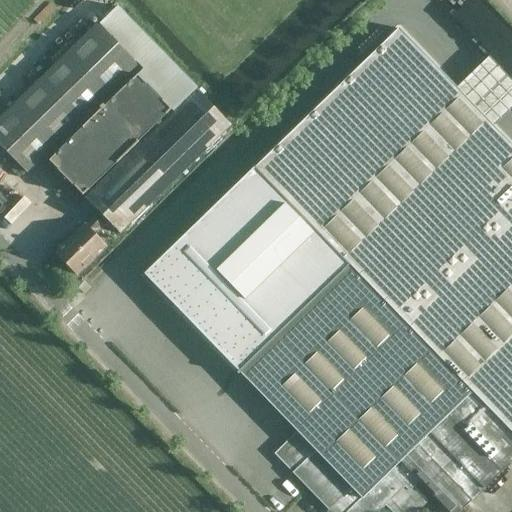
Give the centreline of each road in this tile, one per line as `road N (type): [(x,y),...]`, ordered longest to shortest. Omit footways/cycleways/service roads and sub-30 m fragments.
road 1 (unknown): [(405,0),(390,4),(67,317)]
road 2 (tertiary): [(256,511),(0,247)]
road 3 (unknown): [(511,97),(420,0)]
